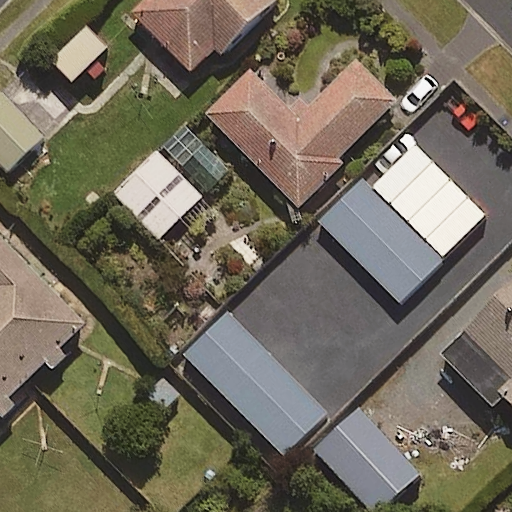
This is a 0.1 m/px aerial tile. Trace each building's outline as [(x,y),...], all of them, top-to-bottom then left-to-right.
[(144,0),(126,20),(189,79),(213,54),(222,62),(276,4),(271,0),(144,0)] [(107,53),(86,32),(47,70),(68,91),(107,53)] [(356,68),(309,114),(292,97),(280,108),(250,78),(207,122),(298,214),(341,171),(336,166),(396,108),(356,68)] [(44,141),(0,90),(0,171),(4,176),(44,141)] [(502,148),(460,105),(442,123),(484,166),(502,148)] [(231,177),(201,147),(179,169),(209,198),(231,177)] [(202,203),(158,157),(113,200),(157,246),(202,203)] [(444,266),(362,183),(317,227),(399,310),(444,266)] [(21,412),(12,403),(41,374),(48,381),(66,364),(59,357),(84,332),(0,244),(0,420),(6,426),(21,412)] [(511,289),(443,363),(496,412),(501,408),(511,418),(511,289)] [(329,419),(226,317),(181,362),(284,464),(329,419)] [(181,400),(161,381),(135,409),(155,427),(181,400)] [(387,511),(420,482),(360,416),(308,464),(351,511),(387,511)]
